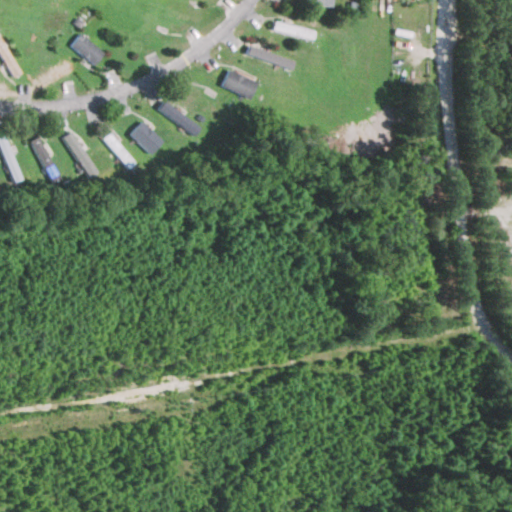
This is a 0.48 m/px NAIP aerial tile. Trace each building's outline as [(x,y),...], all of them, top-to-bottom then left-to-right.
[(277,29),(307,37),(309,31),(278,23),(277,29)] [(68,45),(92,64),(102,52),(78,33),(68,45)] [(293,60),(247,44),(244,53),(289,69),(293,60)] [(219,88),(249,97),(255,80),(225,70),(219,88)] [(127,134),(148,154),(161,140),(139,120),(127,134)] [(88,175),(95,170),(67,131),(60,137),(88,175)] [(101,136),(124,169),(132,163),(108,131),(101,136)] [(0,134),(0,150),(8,181),(17,179),(5,133),(0,134)] [(29,139),(50,184),(58,180),(37,136),(29,139)]
